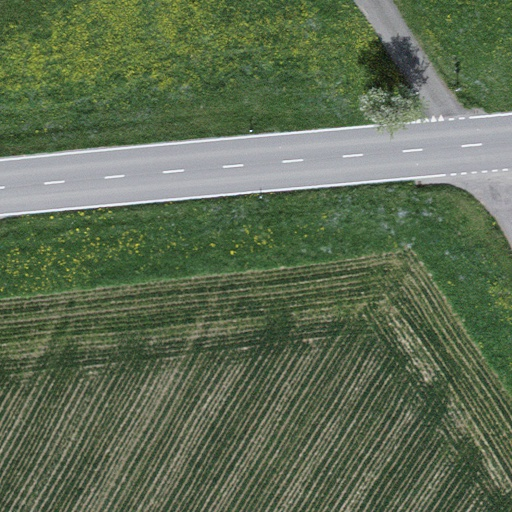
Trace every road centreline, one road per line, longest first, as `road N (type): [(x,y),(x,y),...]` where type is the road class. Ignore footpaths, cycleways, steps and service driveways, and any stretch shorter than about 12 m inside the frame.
road 1 (secondary): [(0,187),(467,144)]
road 2 (residential): [(384,0),(467,144)]
